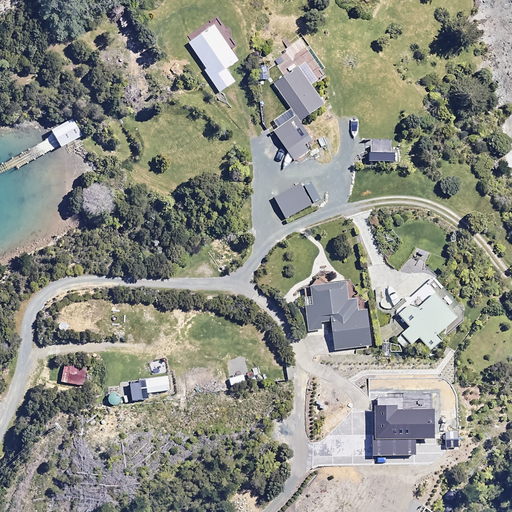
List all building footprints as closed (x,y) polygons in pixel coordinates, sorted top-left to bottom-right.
[(215,14),(183,36),(205,67),(203,68),(220,93),(236,81),(227,68),(237,60),(230,50),(237,45),(215,14)] [(291,107),(300,120),(323,103),(297,67),(274,83),(291,107)] [(300,120),(291,107),(272,121),(275,126),(259,138),(273,158),(284,150),(292,161),(316,143),(300,120)] [(71,118),(50,127),(59,147),(80,137),(71,118)] [(311,203),(300,183),(274,197),(285,217),(311,203)] [(464,310),(434,275),(407,298),(405,295),(391,308),(406,326),(400,332),(411,344),(418,337),(431,352),(445,340),(440,335),(461,317),(459,314),(464,310)] [(305,305),(307,329),(332,326),(334,348),(371,345),(367,308),(357,309),(356,297),(348,298),(346,281),(310,285),(312,304),(305,305)] [(85,364),(63,362),(61,381),(83,383),(85,364)] [(125,379),(115,375),(109,387),(118,392),(125,379)] [(406,403),(375,403),(375,436),(391,436),(391,440),(434,440),(433,408),(406,409),(406,403)] [(408,490),(404,507),(421,511),(425,494),(408,490)]
